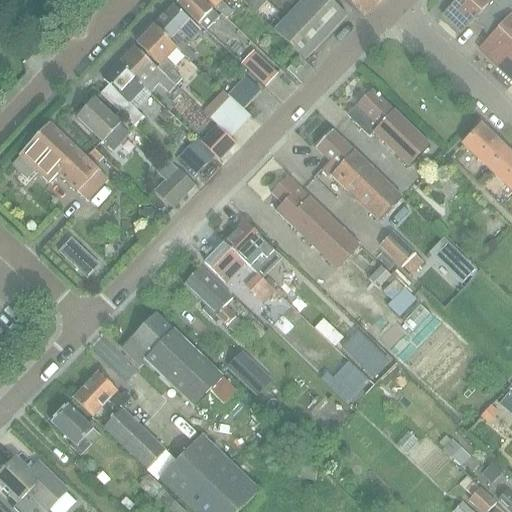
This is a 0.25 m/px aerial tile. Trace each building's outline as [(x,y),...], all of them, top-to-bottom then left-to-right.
[(201,0),(177,0),(176,2),(204,29),(205,31),(218,17),(212,11),(212,10),(201,0)] [(221,0),(207,0),(226,18),(233,11),(221,0)] [(241,0),(257,16),(269,3),(265,0),(241,0)] [(303,0),(274,31),(305,60),(347,15),(331,0),(303,0)] [(343,0),(362,19),(380,0),(343,0)] [(475,17),(484,26),(509,0),(457,0),(457,1),(443,15),(461,32),(475,17)] [(479,49),(497,66),(511,49),(511,0),(509,0),(484,26),(493,35),(479,49)] [(173,4),(154,24),(169,37),(167,38),(176,47),(190,60),(194,56),(184,46),(199,30),(173,4)] [(170,74),(167,78),(175,85),(181,80),(171,70),(174,67),(165,59),(176,47),(167,38),(169,37),(154,24),(136,43),(161,67),(161,66),(170,74)] [(135,46),(119,62),(144,87),(143,88),(149,95),(159,85),(167,93),(175,85),(167,78),(135,46)] [(511,49),(497,66),(511,80),(511,49)] [(253,50),(241,63),(265,86),(277,73),(253,50)] [(287,68),(302,83),(314,70),(304,60),(299,55),(287,68)] [(144,87),(119,62),(103,79),(109,85),(101,93),(134,126),(143,116),(129,103),(143,88),(144,87)] [(227,96),(229,98),(250,118),(251,117),(243,110),(261,92),(245,78),(227,96)] [(347,115),(370,137),(374,133),(409,166),(429,145),(372,89),(347,115)] [(210,118),(218,126),(231,138),(250,118),(229,98),(210,118)] [(79,118),(104,142),(105,141),(115,151),(131,134),(121,124),(121,123),(96,99),(79,118)] [(13,166),(27,178),(35,170),(48,182),(57,172),(88,202),(109,180),(103,174),(49,123),(19,155),(21,157),(13,166)] [(463,146),(489,171),(509,151),(483,125),(463,146)] [(218,126),(201,143),(215,157),(220,162),(237,144),(231,138),(229,137),(218,126)] [(322,170),(330,178),(333,176),(380,221),(402,198),(332,130),(315,148),(330,162),(322,170)] [(215,157),(201,143),(200,144),(196,140),(178,159),(196,176),(215,157)] [(489,171),(511,193),(511,153),(509,151),(489,171)] [(157,190),(175,208),(197,185),(179,168),(157,190)] [(275,211),(336,270),(359,246),(287,177),(271,194),(282,205),(275,211)] [(140,216),(140,226),(156,226),(157,210),(146,210),(140,216)] [(243,222),(223,242),(244,262),(250,268),(263,254),(255,247),(262,240),(243,222)] [(413,253),(414,252),(393,232),(379,248),(411,277),(423,263),(413,253)] [(71,239),(58,253),(86,279),(99,266),(71,239)] [(244,262),(223,242),(204,263),(219,278),(220,277),(225,281),(244,262)] [(465,261),(451,276),(460,285),(475,270),(465,261)] [(184,284),(206,306),(202,310),(211,319),(215,316),(235,335),(243,326),(224,308),(232,300),(199,268),(184,284)] [(368,280),(377,289),(389,277),(381,268),(368,280)] [(387,307),(399,319),(417,300),(404,288),(407,285),(394,272),(385,281),(389,285),(382,293),(391,302),(387,307)] [(256,274),(244,286),(263,304),(275,292),(268,285),(256,274)] [(124,346),(142,364),(146,359),(195,407),(211,392),(223,403),(236,389),(156,313),(124,346)] [(323,320),(314,330),(333,347),(342,338),(323,320)] [(241,353),(226,369),(255,397),(270,381),(241,353)] [(109,401),(120,411),(122,409),(131,399),(125,393),(122,395),(99,373),(75,398),(93,416),(109,401)] [(332,401),(320,412),(330,422),(325,427),(333,435),(349,419),(332,401)] [(73,443),(70,446),(81,456),(93,444),(101,436),(93,430),(95,429),(69,404),(51,422),(73,443)] [(490,405),(480,416),(488,423),(498,412),(490,405)] [(122,409),(120,411),(104,428),(124,446),(158,480),(176,461),(122,409)] [(160,480),(192,511),(240,511),(260,492),(235,468),(202,436),(160,480)] [(443,449),(461,467),(470,458),(452,440),(443,449)] [(0,474),(0,485),(18,503),(29,493),(48,511),(68,491),(43,468),(35,476),(16,458),(0,474)] [(492,464),(481,476),(491,485),(502,473),(492,464)] [(302,467),(300,479),(316,480),(318,468),(302,467)] [(138,486),(164,511),(184,511),(163,490),(164,489),(149,475),(138,486)] [(468,502),(479,511),(489,511),(496,504),(472,483),(465,490),(472,497),(468,502)] [(511,511),(511,495),(507,490),(498,499),(511,511)] [(452,511),(472,511),(462,502),(452,511)]
